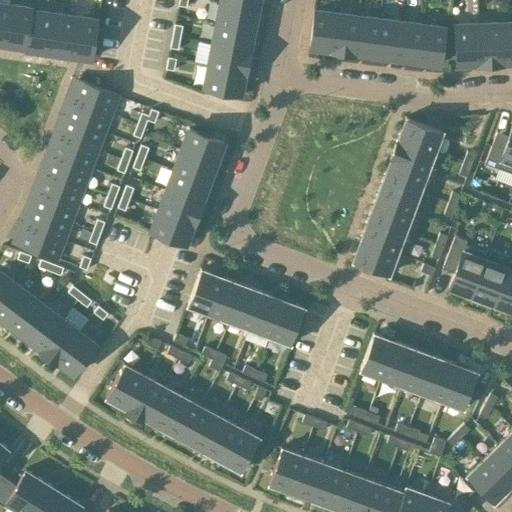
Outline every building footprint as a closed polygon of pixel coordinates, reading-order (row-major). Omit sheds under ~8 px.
[(257,7),(220,0),(216,21),(253,29),(257,7)] [(9,3),(0,2),(0,42),(4,43),(9,3)] [(31,6),(9,3),(4,43),(25,46),(31,8),(31,6)] [(52,11),(31,8),(25,46),(25,48),(46,51),(52,11)] [(337,12),(314,9),(309,46),(332,48),(337,12)] [(73,15),(52,11),(46,51),(68,54),(73,15)] [(358,14),(337,12),(332,48),(332,50),(353,53),(353,51),(358,14)] [(379,17),(358,14),(353,51),(375,54),(379,17)] [(97,18),(73,15),(68,54),(91,57),(97,18)] [(401,20),(379,17),(375,54),(396,57),(401,20)] [(422,23),(401,20),(396,57),(418,59),(422,23)] [(253,29),(216,21),(212,43),(249,50),(253,29)] [(511,21),(500,22),(501,63),(502,63),(502,61),(511,60),(511,21)] [(454,23),(456,63),(478,62),(479,63),(480,63),(478,22),(454,23)] [(480,63),(501,63),(500,22),(478,22),(480,63)] [(172,35),(180,36),(182,24),(174,23),(172,35)] [(445,25),(422,23),(418,59),(440,62),(445,25)] [(180,36),(172,35),(170,47),(178,48),(180,36)] [(249,50),(212,43),(208,64),(244,71),(246,71),(250,50),(249,50)] [(166,68),(174,69),(176,57),(168,56),(166,68)] [(244,71),(208,64),(203,86),(240,93),(244,71)] [(118,94),(78,79),(71,98),(111,113),(118,94)] [(111,113),(71,98),(64,116),(104,131),(111,113)] [(148,114),(147,119),(154,121),(158,110),(151,107),(148,114)] [(141,111),(138,121),(145,124),(147,119),(148,114),(141,111)] [(104,131),(64,116),(57,133),(98,149),(104,131)] [(405,116),(398,137),(434,150),(442,129),(405,116)] [(145,124),(138,121),(133,134),(140,137),(145,124)] [(511,172),(511,124),(506,141),(494,137),(492,143),(485,162),(511,172)] [(223,140),(189,127),(181,148),(216,161),(223,140)] [(98,149),(57,133),(51,152),(91,167),(98,149)] [(398,137),(390,157),(426,171),(434,150),(398,137)] [(141,143),(137,154),(144,157),(148,146),(141,143)] [(121,157),(128,160),(132,149),(125,146),(121,157)] [(216,161),(181,148),(173,168),(208,181),(216,161)] [(463,161),(470,164),(475,153),(467,150),(463,161)] [(91,167),(51,152),(44,169),(84,185),(91,167)] [(140,169),(144,157),(137,154),(132,166),(140,169)] [(128,160),(121,157),(117,169),(124,171),(128,160)] [(382,177),(419,191),(427,171),(390,157),(382,177)] [(470,164),(463,161),(459,172),(466,175),(470,164)] [(201,200),(208,181),(173,168),(166,188),(202,202),(202,201),(201,200)] [(84,185),(44,169),(37,187),(77,203),(84,185)] [(382,177),(375,198),(412,211),(419,191),(382,177)] [(115,196),(119,185),(112,182),(107,193),(115,196)] [(122,195),(129,198),(133,186),(126,184),(122,195)] [(77,203),(37,187),(30,205),(71,220),(77,203)] [(158,208),(194,222),(202,202),(166,188),(158,208)] [(448,202),(455,204),(460,193),(452,190),(448,202)] [(115,196),(107,193),(103,205),(111,207),(115,196)] [(129,198),(122,195),(117,206),(125,209),(129,198)] [(375,198),(367,218),(404,232),(412,211),(375,198)] [(455,204),(448,202),(444,213),(451,216),(455,204)] [(71,220),(30,205),(24,223),(64,239),(71,220)] [(194,222),(158,208),(150,230),(171,237),(185,243),(193,222),(194,223),(194,222)] [(97,218),(93,229),(100,232),(104,220),(97,218)] [(367,218),(360,238),(396,252),(404,232),(367,218)] [(64,239),(24,223),(17,242),(57,257),(64,239)] [(93,229),(88,240),(96,243),(100,232),(93,229)] [(439,232),(435,243),(443,246),(447,234),(439,232)] [(448,287),(470,295),(488,247),(487,247),(485,251),(465,244),(467,239),(454,235),(445,260),(456,264),(448,287)] [(360,238),(352,259),(388,273),(396,252),(360,238)] [(443,246),(435,243),(431,254),(438,257),(443,246)] [(482,299),(492,303),(509,255),(488,247),(470,295),(472,295),(471,297),(481,301),(482,299)] [(28,261),(31,254),(20,250),(17,257),(28,261)] [(83,254),(79,265),(87,268),(91,257),(83,254)] [(510,255),(509,255),(492,303),(511,310),(511,260),(509,260),(510,255)] [(49,269),(52,262),(41,258),(38,265),(49,269)] [(49,269),(61,273),(63,266),(52,262),(49,269)] [(423,262),(420,270),(432,274),(435,266),(423,262)] [(187,304),(208,312),(222,275),(221,275),(221,273),(212,269),(211,271),(200,267),(187,304)] [(0,269),(0,298),(14,280),(0,269)] [(228,319),(242,283),(222,275),(208,312),(228,319)] [(30,293),(14,280),(0,298),(0,316),(8,322),(30,293)] [(242,283),(228,319),(248,327),(262,290),(242,283)] [(77,298),(82,292),(73,284),(68,291),(77,298)] [(262,290),(248,327),(269,334),(282,298),(262,290)] [(46,305),(30,293),(8,322),(24,335),(46,305)] [(82,308),(90,299),(83,294),(76,303),(82,308)] [(283,298),(282,298),(269,334),(290,342),(304,306),(293,302),(294,300),(284,296),(283,298)] [(62,318),(46,305),(24,335),(40,347),(62,318)] [(98,321),(106,312),(99,307),(92,316),(98,321)] [(79,330),(62,318),(40,347),(39,349),(55,361),(56,359),(79,330)] [(96,343),(79,330),(56,359),(73,372),(96,343)] [(176,332),(173,339),(184,344),(187,337),(176,332)] [(360,368),(381,376),(394,340),(393,339),(394,337),(384,333),(383,335),(373,332),(360,368)] [(147,343),(158,348),(161,340),(150,335),(147,343)] [(394,340),(381,376),(401,384),(415,347),(394,340)] [(177,356),(181,349),(170,344),(166,352),(177,356)] [(212,357),(215,350),(204,345),(201,352),(203,353),(212,357)] [(401,384),(421,391),(435,355),(415,347),(401,384)] [(192,354),(181,349),(177,356),(188,361),(192,354)] [(226,355),(215,350),(212,357),(223,362),(226,355)] [(435,355),(421,391),(441,399),(455,362),(435,355)] [(223,362),(212,357),(208,365),(219,370),(223,362)] [(455,362),(441,399),(463,407),(476,370),(466,366),(467,364),(457,361),(456,363),(455,362)] [(125,407),(144,373),(124,362),(105,396),(115,401),(114,403),(123,408),(124,406),(125,407)] [(253,376),(256,368),(245,363),(241,371),(253,376)] [(256,368),(253,376),(263,381),(267,373),(256,368)] [(236,383),(240,376),(229,371),(225,378),(236,383)] [(144,417),(163,383),(144,373),(125,407),(144,417)] [(240,376),(236,383),(247,388),(251,381),(240,376)] [(144,417),(163,427),(182,393),(163,383),(144,417)] [(266,388),(258,385),(254,396),(261,399),(266,388)] [(490,391),(484,402),(492,406),(497,395),(490,391)] [(163,427),(182,438),(201,404),(182,393),(163,427)] [(486,416),(492,406),(484,402),(479,412),(486,416)] [(219,414),(201,404),(182,438),(201,448),(219,414)] [(354,414),(365,418),(368,411),(356,406),(354,414)] [(379,415),(368,411),(365,418),(376,423),(379,415)] [(313,425),(316,417),(304,413),(301,420),(313,425)] [(238,424),(219,414),(201,448),(210,453),(209,455),(219,460),(238,424)] [(327,421),(316,417),(313,425),(324,429),(327,421)] [(357,430),(360,422),(348,418),(345,426),(357,430)] [(371,427),(360,422),(357,430),(368,434),(371,427)] [(405,434),(408,426),(397,422),(394,429),(405,434)] [(455,430),(461,436),(469,428),(464,422),(455,430)] [(238,424),(219,460),(229,466),(230,464),(240,469),(258,435),(238,424)] [(408,426),(405,434),(417,438),(419,430),(408,426)] [(511,457),(511,427),(497,442),(511,457)] [(461,436),(455,430),(446,439),(452,444),(461,436)] [(397,445),(400,438),(389,433),(386,441),(397,445)] [(443,447),(445,440),(434,435),(431,443),(443,447)] [(411,442),(400,438),(397,445),(409,450),(411,442)] [(0,458),(9,448),(0,440),(0,480),(4,475),(0,472),(0,458)] [(482,457),(511,487),(511,485),(511,457),(497,442),(482,457)] [(431,443),(428,451),(440,455),(443,447),(431,443)] [(288,491),(302,453),(281,445),(268,482),(278,486),(278,487),(288,491)] [(323,460),(302,453),(288,491),(299,495),(299,493),(309,497),(323,460)] [(502,495),(511,487),(482,457),(466,473),(493,501),(501,493),(502,495)] [(343,467),(323,460),(309,497),(329,504),(343,467)] [(363,475),(343,467),(329,504),(350,511),(363,475)] [(6,502),(21,511),(24,511),(45,479),(26,468),(15,484),(4,475),(0,480),(0,502),(4,505),(6,502)] [(372,511),(383,482),(363,475),(350,511),(372,511)] [(24,511),(49,511),(63,491),(45,479),(24,511)] [(373,511),(395,511),(406,485),(405,484),(403,490),(384,483),(373,511)] [(418,511),(426,492),(406,485),(395,511),(418,511)] [(76,511),(82,503),(63,491),(49,511),(76,511)] [(443,511),(448,500),(426,492),(418,511),(443,511)] [(468,511),(474,506),(466,497),(460,503),(468,511)]
